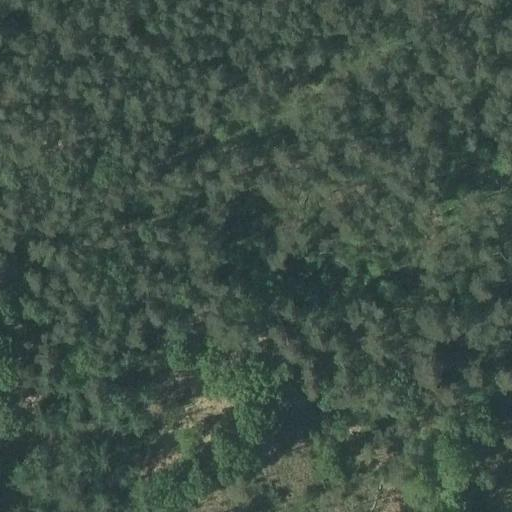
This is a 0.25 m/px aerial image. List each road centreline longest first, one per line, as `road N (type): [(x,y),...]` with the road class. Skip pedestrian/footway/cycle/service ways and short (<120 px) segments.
road 1 (track): [(1,329),(52,254),(112,242),(202,175),(291,164),(342,129),(339,105),(303,85),(291,65),(313,0)]
road 2 (track): [(10,430),(155,425),(379,397),(511,401)]
road 3 (track): [(4,511),(10,430),(1,329)]
